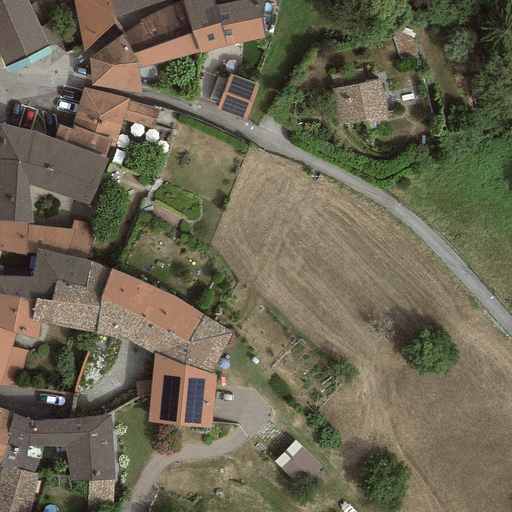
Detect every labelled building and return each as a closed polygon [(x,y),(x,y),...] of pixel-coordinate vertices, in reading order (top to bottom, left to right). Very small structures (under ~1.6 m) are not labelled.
[(0,0),(0,55),(4,67),(48,45),(26,0),(0,0)] [(113,17),(109,0),(73,0),(80,41),(82,49),(82,52),(114,23),(113,17)] [(168,0),(109,0),(113,17),(168,0)] [(199,52),(182,0),(181,0),(139,20),(141,23),(122,34),(137,62),(137,63),(138,68),(199,52)] [(182,0),(199,52),(200,54),(264,37),(260,19),(264,0),(182,0)] [(137,62),(122,34),(88,59),(90,84),(140,94),(138,68),(137,63),(137,62)] [(258,86),(229,75),(215,110),(245,121),(258,86)] [(379,80),(330,90),(337,125),(386,116),(379,80)] [(105,157),(109,146),(113,148),(122,120),(154,128),(159,110),(128,100),(128,98),(83,87),(69,128),(58,124),(53,139),(105,157)] [(32,130),(0,123),(0,220),(31,224),(28,186),(88,204),(107,158),(105,157),(53,139),(32,130)] [(96,225),(73,221),(71,229),(31,224),(0,220),(0,252),(25,255),(26,252),(34,253),(36,249),(85,259),(96,225)] [(31,276),(0,275),(0,293),(35,301),(36,299),(51,301),(55,282),(85,288),(90,261),(85,259),(36,249),(34,253),(31,276)] [(111,269),(90,261),(85,288),(55,282),(51,301),(36,299),(35,301),(31,322),(39,323),(96,334),(101,296),(111,269)] [(184,364),(210,374),(232,333),(174,297),(111,269),(101,296),(96,334),(115,338),(116,335),(154,355),(154,353),(184,367),(184,364)] [(35,301),(0,293),(0,385),(16,387),(27,350),(12,346),(15,333),(37,340),(39,323),(31,322),(35,301)] [(184,367),(154,353),(154,355),(147,422),(210,429),(215,377),(210,374),(184,364),(184,367)] [(12,413),(0,408),(0,462),(9,435),(7,434),(12,413)] [(9,435),(0,462),(0,466),(1,467),(15,471),(15,469),(34,473),(38,459),(40,459),(42,446),(64,446),(69,480),(88,481),(113,480),(114,480),(110,415),(91,416),(32,421),(12,413),(7,434),(9,435)] [(300,479),(321,456),(294,432),(273,455),(300,479)] [(34,473),(15,469),(15,471),(1,467),(0,469),(0,511),(29,511),(38,474),(34,473)] [(111,511),(113,480),(88,481),(86,511),(111,511)]
